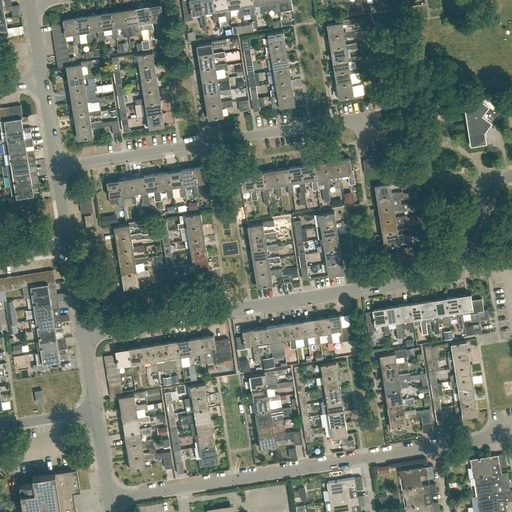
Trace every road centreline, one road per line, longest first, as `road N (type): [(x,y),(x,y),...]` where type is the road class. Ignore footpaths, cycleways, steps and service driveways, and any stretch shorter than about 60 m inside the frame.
road 1 (unclassified): [(83,334),(456,271),(487,193),(511,174)]
road 2 (residential): [(109,499),(511,435)]
road 3 (residential): [(57,167),(361,119)]
